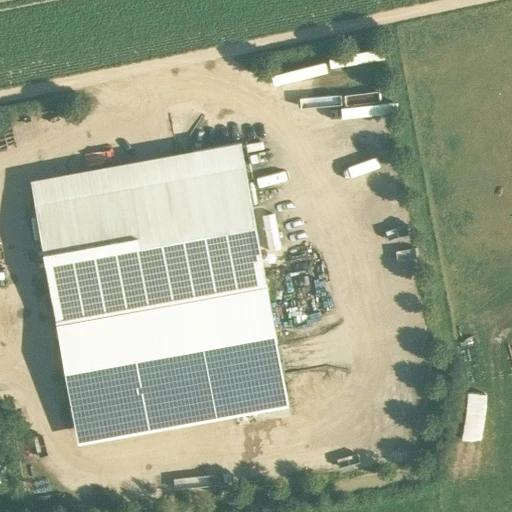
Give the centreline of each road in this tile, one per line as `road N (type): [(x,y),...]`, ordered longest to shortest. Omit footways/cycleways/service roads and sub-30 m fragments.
road 1 (track): [(29,365),(56,485),(353,431),(368,415),(305,114),(283,99),(156,117)]
road 2 (track): [(486,0),(0,92)]
road 3 (track): [(0,155),(156,117),(145,66)]
road 4 (track): [(0,373),(29,365),(0,216)]
